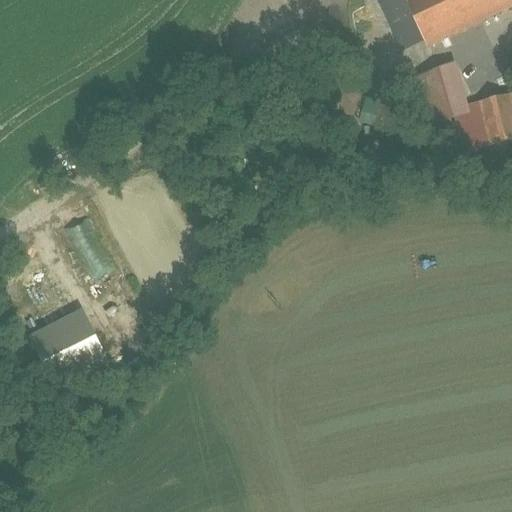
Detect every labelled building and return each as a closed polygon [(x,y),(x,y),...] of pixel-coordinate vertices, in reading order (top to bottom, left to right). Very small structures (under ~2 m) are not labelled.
[(385,0),(409,49),(428,40),(409,0),(385,0)] [(511,0),(409,0),(428,40),(432,49),(511,10),(511,0)] [(511,96),(467,107),(458,68),(424,76),(434,121),(435,121),(458,116),(467,155),(511,144),(511,96)] [(33,359),(90,340),(81,313),(24,331),(33,359)] [(91,337),(67,346),(78,374),(102,365),(91,337)]
